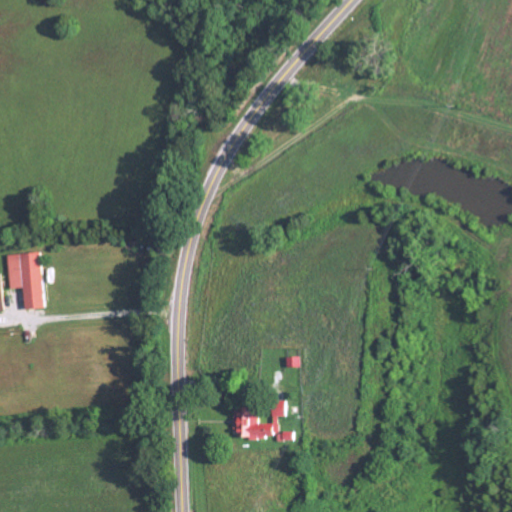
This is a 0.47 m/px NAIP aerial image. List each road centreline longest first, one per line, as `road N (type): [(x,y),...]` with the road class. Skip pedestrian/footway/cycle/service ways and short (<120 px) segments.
road 1 (secondary): [(186,511),(180,335),(196,230),(245,134),(354,0)]
road 2 (residential): [(228,162),(214,0)]
